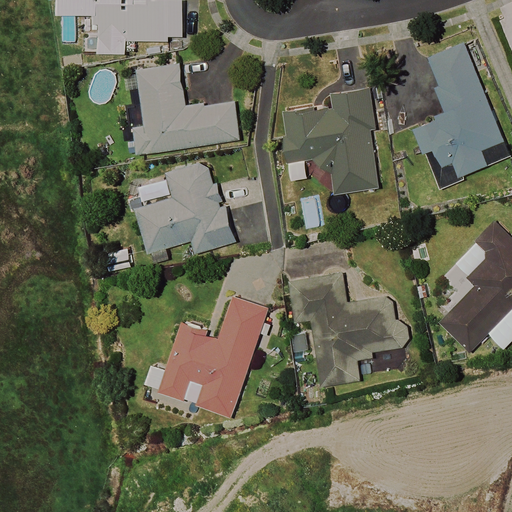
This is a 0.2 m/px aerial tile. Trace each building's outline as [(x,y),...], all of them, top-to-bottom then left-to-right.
[(63,0),(63,14),(103,13),(103,52),(133,52),(133,39),(190,39),(190,0),(63,0)] [(506,139),(467,44),(432,58),(443,84),(438,86),(449,113),(418,126),(442,184),(491,164),(484,148),(506,139)] [(190,106),(184,63),(142,69),(150,124),(138,125),(142,152),(244,137),(239,99),(190,106)] [(373,87),(337,91),(336,92),(338,106),(289,111),(295,179),(313,177),(312,161),(319,158),(337,172),(339,192),(383,187),(373,87)] [(219,189),(210,160),(171,171),(178,196),(140,207),(156,262),(173,257),(170,246),(197,239),(200,251),(242,239),(227,186),(219,189)] [(511,228),(502,217),(479,240),(493,253),(470,276),(480,287),(445,321),(474,350),(511,312),(511,228)] [(352,302),(347,272),(294,281),(300,320),(315,317),(327,383),(364,377),(360,352),(408,344),(399,294),(352,302)] [(271,307),(237,296),(225,334),(186,322),(171,371),(158,367),(151,387),(189,399),(195,378),(208,382),(201,404),(237,415),(271,307)]
